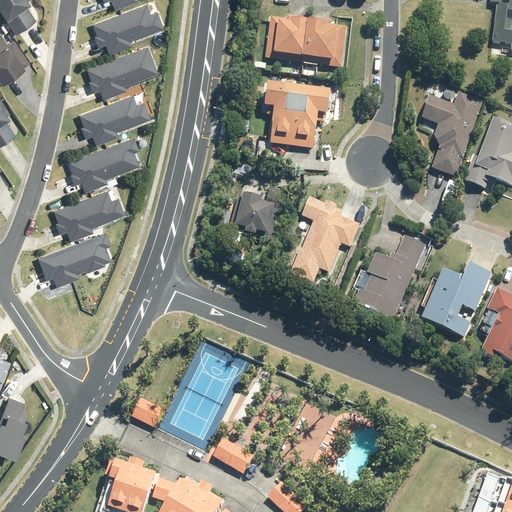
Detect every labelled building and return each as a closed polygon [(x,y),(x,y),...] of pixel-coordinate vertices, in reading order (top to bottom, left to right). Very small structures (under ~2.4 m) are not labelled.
[(0,0),(0,12),(14,34),(35,20),(25,4),(27,3),(26,1),(26,0),(0,0)] [(101,0),(103,2),(107,0),(109,0),(113,8),(134,0),(101,0)] [(511,0),(491,0),(491,1),(497,2),(492,40),(511,43),(511,49),(511,0)] [(145,2),(91,24),(95,34),(92,35),(97,46),(104,43),(107,53),(130,44),(128,40),(162,27),(156,10),(149,13),(145,2)] [(303,62),(309,16),(286,13),(286,17),(271,15),(265,57),(303,62)] [(341,66),(346,26),(331,24),(331,19),(309,16),(303,62),(341,66)] [(0,34),(0,81),(29,63),(14,39),(6,44),(0,34)] [(146,45),(85,69),(89,80),(87,81),(91,92),(98,89),(102,98),(124,89),(123,85),(156,72),(146,45)] [(292,145),(298,84),(266,80),(264,104),(273,105),(271,122),(272,122),(270,142),(292,145)] [(298,84),(292,145),(312,147),(315,127),(317,111),(327,112),(330,88),(298,84)] [(439,145),(431,167),(456,177),(485,101),(460,91),(455,104),(430,95),(422,117),(439,123),(435,135),(439,145)] [(132,93),(78,115),(82,125),(79,126),(84,137),(90,134),(94,144),(117,135),(115,131),(149,118),(142,101),(136,104),(132,93)] [(0,143),(14,134),(4,119),(7,117),(5,115),(9,113),(0,99),(0,143)] [(511,126),(509,125),(510,122),(493,117),(479,157),(474,154),(464,179),(485,187),(488,177),(511,185),(511,182),(511,126)] [(132,136),(66,162),(71,172),(68,173),(72,184),(79,181),(83,191),(106,182),(104,178),(138,165),(133,151),(138,149),(132,136)] [(106,189),(52,210),(56,221),(54,222),(58,233),(65,230),(69,240),(91,231),(90,226),(123,213),(117,197),(110,199),(106,189)] [(238,192),(229,228),(271,240),(281,204),(265,200),(265,201),(260,199),(261,197),(243,192),(243,194),(238,192)] [(310,197),(302,216),(313,220),(302,248),(300,247),(290,273),(314,283),(319,268),(329,272),(340,243),(350,247),(359,223),(341,216),(343,210),(336,207),(337,205),(326,200),(325,203),(310,197)] [(104,231),(36,257),(45,279),(51,277),(55,286),(78,277),(76,273),(85,270),(86,272),(104,265),(103,263),(110,260),(105,247),(110,245),(104,231)] [(367,272),(372,274),(364,291),(360,289),(353,304),(391,321),(398,307),(401,308),(406,297),(402,296),(426,243),(405,234),(396,253),(392,251),(389,257),(376,252),(367,272)] [(443,267),(422,318),(464,335),(470,321),(457,316),(462,304),(476,309),(491,270),(469,261),(464,274),(461,272),(460,274),(443,267)] [(486,323),(492,326),(481,352),(497,359),(498,354),(511,361),(511,293),(498,286),(487,308),(492,310),(486,323)] [(0,386),(10,361),(0,357),(0,386)] [(22,401),(8,396),(0,415),(0,452),(12,457),(21,433),(18,432),(27,410),(20,407),(22,401)] [(131,416),(155,428),(164,409),(140,398),(131,416)] [(223,439),(213,456),(243,474),(253,456),(223,439)] [(102,491),(95,511),(141,511),(155,473),(142,469),(144,461),(130,456),(128,464),(113,459),(112,462),(109,461),(104,477),(110,479),(105,492),(102,491)] [(511,511),(511,479),(507,478),(507,479),(487,473),(472,511),(511,511)] [(159,477),(152,497),(164,501),(158,511),(217,511),(225,499),(210,490),(212,487),(201,481),(199,484),(182,474),(176,483),(159,477)] [(267,496),(283,511),(302,511),(307,507),(281,482),(267,496)]
